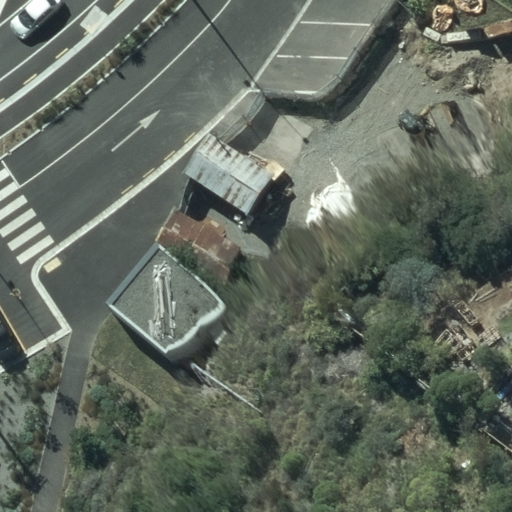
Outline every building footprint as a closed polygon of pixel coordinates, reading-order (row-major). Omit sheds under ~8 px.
[(511,0),(397,0),(389,17),(501,103),(511,87),(511,0)] [(280,182),(218,143),(195,180),(257,219),(280,182)] [(183,208),(159,247),(229,290),(253,252),(183,208)] [(224,302),(163,252),(112,313),(173,363),(224,302)] [(498,371),(459,423),(511,461),(511,364),(504,376),(498,371)] [(164,413),(110,398),(97,443),(215,476),(238,397),(173,379),(164,413)]
